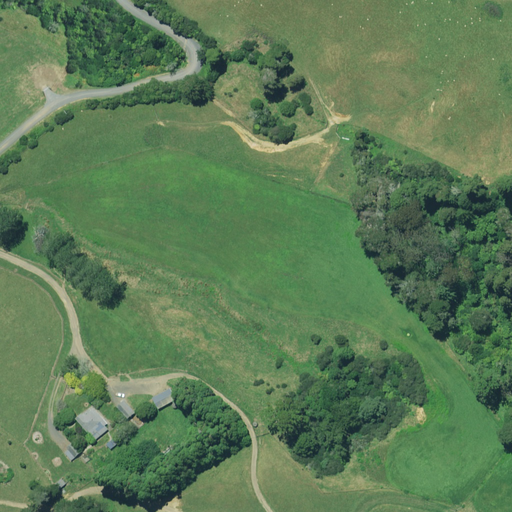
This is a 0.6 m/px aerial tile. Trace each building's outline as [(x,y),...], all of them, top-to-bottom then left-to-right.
[(179,400),(173,389),(155,399),(160,410),(179,400)] [(137,413),(126,401),(118,408),(129,420),(137,413)] [(110,426),(94,406),(78,419),(91,435),(89,437),(94,443),(109,431),(107,428),(110,426)] [(82,454),(74,445),(66,452),(73,461),(82,454)] [(69,484),(64,479),(56,486),(61,491),(69,484)]
